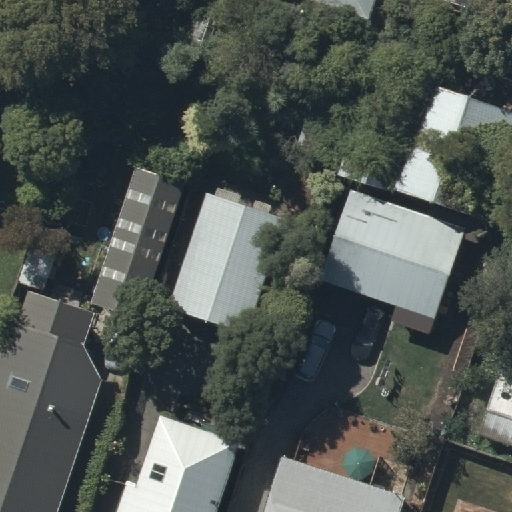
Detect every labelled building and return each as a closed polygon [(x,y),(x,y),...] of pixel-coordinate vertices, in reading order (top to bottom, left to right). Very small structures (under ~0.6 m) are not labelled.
[(263,0),(373,35),(383,0),(263,0)] [(313,285),(317,286),(453,334),(511,163),(511,117),(387,74),(313,285)] [(137,168),(91,302),(140,319),(187,185),(137,168)] [(300,233),(294,231),(211,202),(171,316),(260,347),(300,233)] [(0,384),(0,511),(53,511),(100,371),(81,334),(90,305),(32,286),(0,384)] [(511,352),(485,435),(511,444),(511,352)] [(214,511),(240,434),(160,408),(137,478),(126,472),(112,511),(214,511)] [(397,511),(404,493),(278,447),(257,511),(397,511)]
